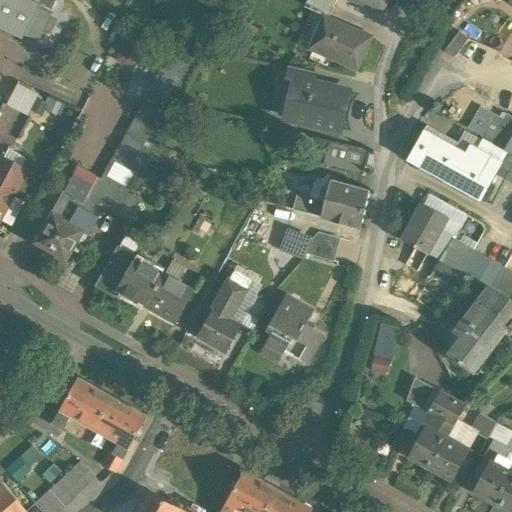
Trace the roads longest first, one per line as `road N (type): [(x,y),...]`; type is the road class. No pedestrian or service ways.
road 1 (residential): [(295,451),(334,381),(364,285),(376,212),(373,83),(410,0)]
road 2 (tertiary): [(182,392),(0,286)]
road 3 (residential): [(182,392),(125,482),(86,511)]
road 4 (tertiary): [(295,451),(182,392)]
